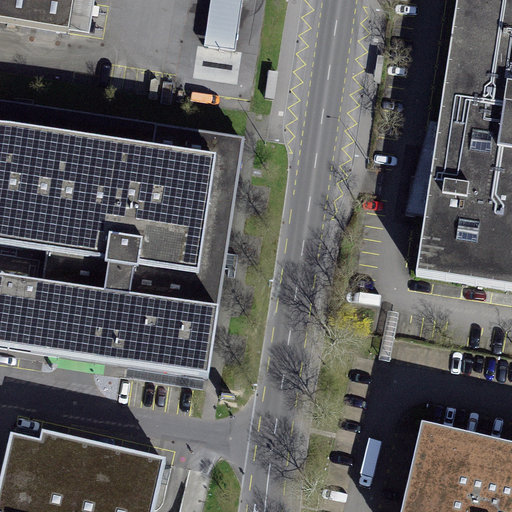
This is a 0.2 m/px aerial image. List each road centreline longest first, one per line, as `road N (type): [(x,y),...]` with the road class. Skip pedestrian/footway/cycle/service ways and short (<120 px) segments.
road 1 (tertiary): [(340,0),(265,511)]
road 2 (unknown): [(0,263),(54,276),(68,292),(77,405)]
road 3 (unknown): [(0,37),(168,60)]
